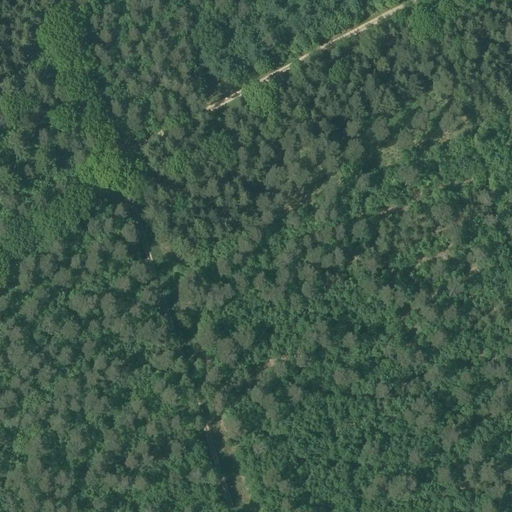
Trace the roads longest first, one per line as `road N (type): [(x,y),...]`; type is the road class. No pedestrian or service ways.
road 1 (track): [(224,511),(61,0)]
road 2 (track): [(0,275),(113,166),(437,0)]
